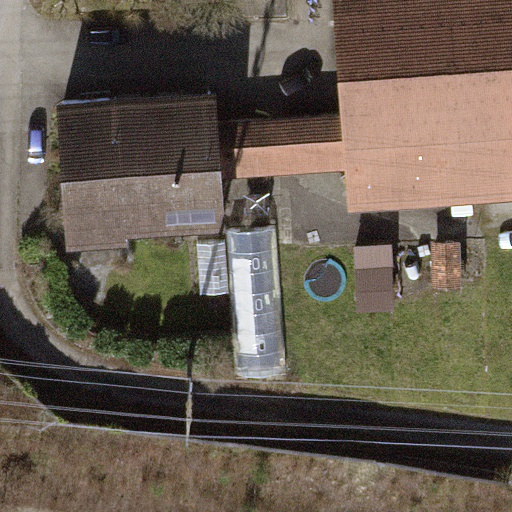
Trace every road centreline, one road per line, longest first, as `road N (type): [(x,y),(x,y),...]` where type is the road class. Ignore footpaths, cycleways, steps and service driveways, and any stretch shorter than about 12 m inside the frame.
road 1 (track): [(511,445),(117,383),(65,363),(15,321),(0,273)]
road 2 (track): [(0,245),(0,113)]
